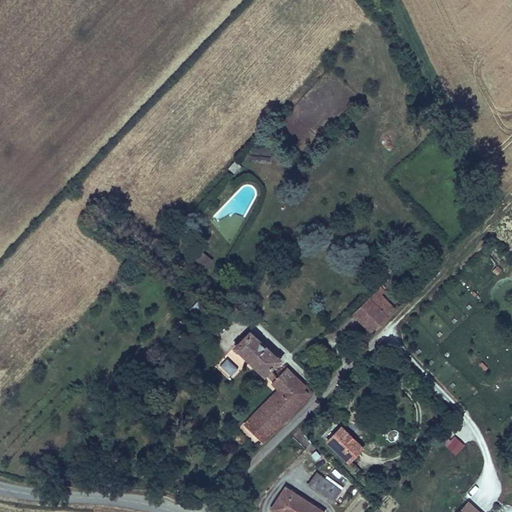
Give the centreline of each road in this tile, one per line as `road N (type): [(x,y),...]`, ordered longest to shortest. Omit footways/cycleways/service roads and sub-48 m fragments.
road 1 (residential): [(210,511),(270,462),(352,368)]
road 2 (tertiary): [(0,488),(173,511)]
